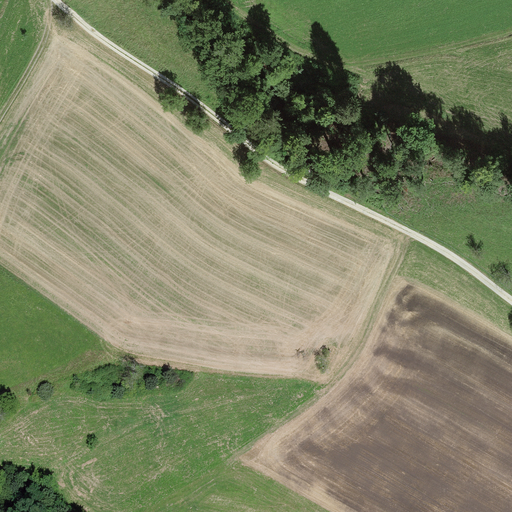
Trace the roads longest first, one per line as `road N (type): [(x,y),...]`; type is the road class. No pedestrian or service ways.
road 1 (track): [(511,300),(431,243),(268,159),(54,0)]
road 2 (track): [(48,0),(42,39),(0,116)]
